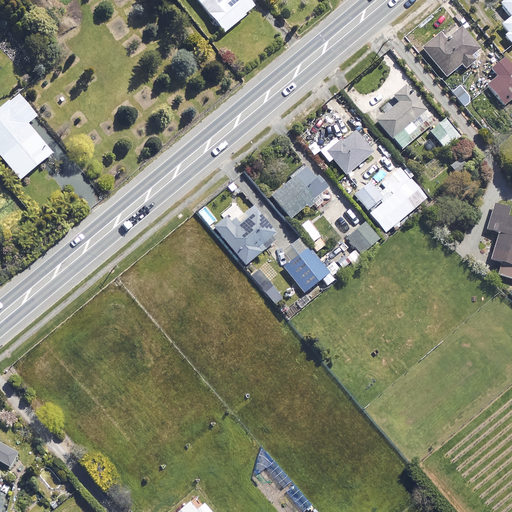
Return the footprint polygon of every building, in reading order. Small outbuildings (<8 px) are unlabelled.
[(195,0),(224,34),(246,16),(244,13),(253,6),(248,0),(195,0)] [(511,48),(511,0),(505,0),(498,6),(509,19),(499,27),(506,35),(502,38),(511,49),(511,48)] [(478,51),(459,30),(443,44),(437,37),(420,52),(445,79),(459,67),(463,72),(474,63),(469,58),(478,51)] [(511,99),(511,73),(502,60),(489,70),(494,77),(484,85),(501,108),(511,99)] [(423,110),(402,86),(378,107),(383,112),(374,120),(401,151),(431,124),(421,112),(423,110)] [(37,116),(18,94),(0,108),(0,157),(20,181),(52,155),(27,124),(37,116)] [(455,134),(442,120),(428,132),(437,142),(441,147),(455,134)] [(371,154),(351,130),(337,142),(335,139),(319,152),(328,163),(332,160),(345,175),(346,176),(371,154)] [(427,152),(417,139),(406,148),(417,162),(429,153),(427,152)] [(291,220),(326,188),(316,177),(315,178),(302,164),(287,177),(290,180),(271,198),(291,220)] [(410,180),(414,176),(406,167),(402,171),(399,167),(380,183),(385,189),(377,195),(368,184),(354,196),(384,233),(426,199),(410,180)] [(511,219),(506,217),(508,209),(494,205),(487,230),(499,234),(491,260),(500,263),(497,276),(511,280),(511,219)] [(275,234),(253,207),(234,222),(229,215),(213,228),(244,266),(265,249),(261,245),(275,234)] [(378,239),(364,223),(346,239),(360,255),(378,239)] [(332,262),(324,268),(303,242),(285,256),(291,263),(284,268),(303,293),(321,279),(327,286),(334,281),(331,278),(336,274),(339,271),(337,269),(332,262)] [(350,264),(352,267),(361,260),(352,249),(337,261),(342,266),(344,269),(350,264)] [(0,444),(0,479),(2,477),(0,475),(0,462),(10,468),(17,454),(0,444)]
